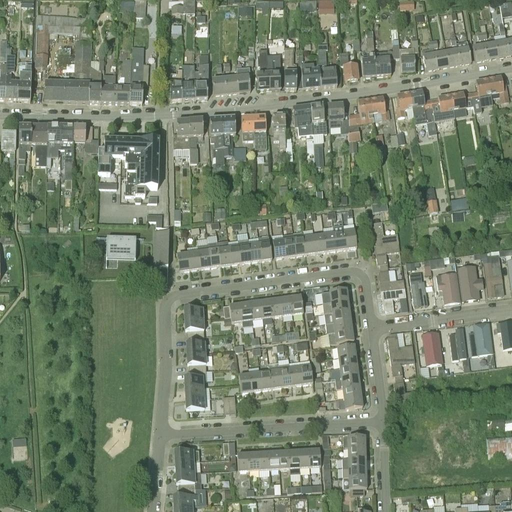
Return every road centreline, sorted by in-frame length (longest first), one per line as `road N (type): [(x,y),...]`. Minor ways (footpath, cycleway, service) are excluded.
road 1 (residential): [(0,114),(232,110),(511,67)]
road 2 (residential): [(161,432),(170,298),(353,272),(366,283),(373,329)]
road 3 (residential): [(161,432),(383,422)]
road 4 (residential): [(373,329),(511,310)]
